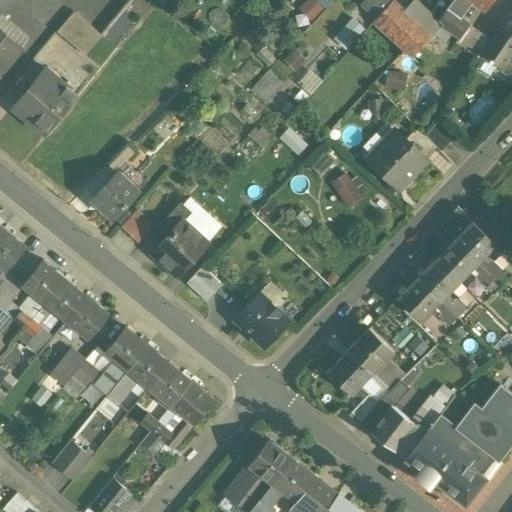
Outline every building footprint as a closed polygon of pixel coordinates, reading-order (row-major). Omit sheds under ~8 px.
[(0,0),(0,16),(0,17),(12,0),(0,0)] [(491,0),(453,0),(438,22),(442,26),(441,27),(458,40),(468,26),(460,20),(472,4),(483,12),(491,0)] [(430,38),(392,3),(373,24),(411,58),(430,38)] [(511,8),(499,30),(511,38),(511,8)] [(102,36),(74,13),(57,33),(86,56),(102,36)] [(350,49),(367,29),(355,19),(338,39),(350,49)] [(488,41),(468,26),(458,40),(455,45),(476,60),(488,41)] [(0,29),(0,75),(19,53),(7,43),(11,39),(0,29)] [(511,55),(511,38),(499,30),(481,57),(502,71),(506,65),(511,55)] [(511,68),(506,65),(502,71),(501,74),(511,81),(511,68)] [(45,69),(13,108),(47,136),(79,96),(45,69)] [(391,72),(388,87),(407,92),(411,76),(391,72)] [(456,137),(441,121),(425,138),(440,154),(456,137)] [(435,150),(416,130),(404,142),(424,161),(435,150)] [(394,133),(367,161),(397,189),(424,161),(404,142),(394,133)] [(128,146),(105,169),(113,177),(117,173),(118,174),(136,154),(128,146)] [(113,177),(91,201),(112,220),(138,192),(118,174),(117,173),(113,177)] [(353,173),(335,180),(346,208),(364,201),(353,173)] [(179,204),(155,230),(166,240),(179,226),(190,214),(179,204)] [(457,208),(439,228),(453,241),(471,222),(457,208)] [(136,211),(120,227),(137,244),(153,227),(136,211)] [(495,245),(471,222),(453,241),(477,264),(481,259),(495,245)] [(179,226),(166,240),(152,255),(177,277),(203,248),(179,226)] [(4,229),(0,233),(0,267),(6,273),(26,248),(4,229)] [(477,264),(453,241),(434,261),(458,283),(472,268),(477,264)] [(487,265),(481,259),(477,264),(493,280),(501,271),(491,262),(487,265)] [(64,279),(42,260),(21,285),(44,304),(64,279)] [(434,261),(416,280),(440,303),(444,298),(458,283),(434,261)] [(493,280),(477,264),(472,268),(479,274),(475,278),(485,288),(493,280)] [(188,285),(207,303),(222,288),(202,269),(188,285)] [(87,296),(64,279),(44,304),(66,322),(87,296)] [(416,280),(397,299),(421,322),(435,307),(440,303),(416,280)] [(265,348),(290,322),(261,295),(236,321),(265,348)] [(109,314),(87,296),(66,322),(88,340),(109,314)] [(454,300),(450,304),(444,298),(440,303),(456,318),(464,310),(454,300)] [(456,318),(440,303),(435,307),(441,313),(438,317),(448,327),(456,318)] [(31,320),(21,312),(13,321),(24,329),(31,320)] [(402,329),(385,312),(374,324),(391,340),(402,329)] [(41,328),(31,320),(24,329),(34,337),(41,328)] [(148,346),(125,327),(104,353),(115,361),(127,371),(148,346)] [(368,330),(348,351),(372,374),(393,353),(368,330)] [(63,346),(53,338),(46,347),(56,355),(63,346)] [(169,363),(148,346),(127,371),(138,380),(149,389),(169,363)] [(71,349),(51,374),(65,385),(85,361),(71,349)] [(348,351),(327,373),(351,396),(372,374),(348,351)] [(99,372),(85,361),(65,385),(79,397),(91,382),(99,372)] [(115,361),(103,375),(99,372),(91,382),(95,385),(94,386),(107,396),(127,371),(115,361)] [(169,363),(149,389),(170,406),(191,381),(169,363)] [(138,380),(127,371),(107,396),(117,405),(138,380)] [(409,371),(399,381),(406,386),(415,377),(409,371)] [(214,400),(191,381),(170,406),(184,417),(193,425),(214,400)] [(376,404),(359,426),(370,433),(390,407),(392,408),(407,390),(408,388),(406,386),(399,381),(376,404)] [(404,460),(464,507),(486,479),(481,475),(487,466),(488,467),(494,460),(498,463),(511,444),(511,394),(498,384),(480,408),(473,402),(455,426),(439,414),(436,418),(425,433),(404,460)] [(367,395),(347,417),(359,426),(376,404),(367,395)] [(392,408),(390,407),(370,433),(394,452),(415,425),(392,408)] [(426,410),(415,425),(425,433),(436,418),(426,410)] [(147,414),(140,423),(150,432),(158,422),(147,414)] [(184,417),(171,433),(172,434),(165,444),(173,451),(193,425),(184,417)] [(171,433),(158,422),(150,432),(151,432),(165,444),(172,434),(171,433)] [(415,425),(394,452),(404,460),(425,433),(415,425)] [(151,432),(139,447),(153,458),(165,444),(151,432)] [(85,452),(70,441),(52,464),(73,481),(92,458),(85,452)] [(269,441),(249,467),(273,485),(293,460),(269,441)] [(293,460),(273,485),(297,503),(290,511),(291,511),(299,511),(323,483),(293,460)] [(273,485),(249,467),(227,496),(247,511),(252,511),(261,502),(273,485)] [(116,511),(131,494),(113,479),(90,506),(96,511),(116,511)] [(323,483),(299,511),(325,511),(339,495),(323,483)] [(37,511),(17,494),(2,510),(4,511),(37,511)] [(361,511),(339,495),(325,511),(361,511)] [(261,502),(252,511),(272,511),(273,511),(261,502)]
